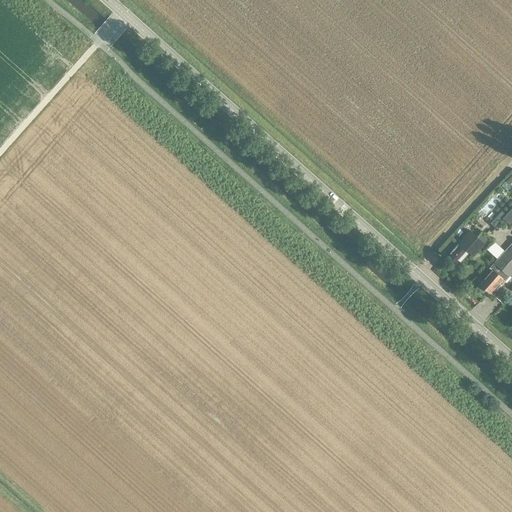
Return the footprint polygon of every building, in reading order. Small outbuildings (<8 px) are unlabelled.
[(507,191),(511,187),(505,181),(501,186),(507,191)] [(511,205),(501,218),(510,227),(511,224),(511,205)] [(458,264),(469,252),(474,256),(479,250),(482,253),(493,240),(492,241),(482,231),(477,237),(469,230),(447,255),(458,264)] [(497,258),(504,250),(494,241),(486,249),(497,258)] [(495,290),(500,285),(504,281),(506,282),(511,277),(509,276),(511,272),(511,243),(490,268),(492,270),(480,283),(489,292),(493,288),(495,290)]
